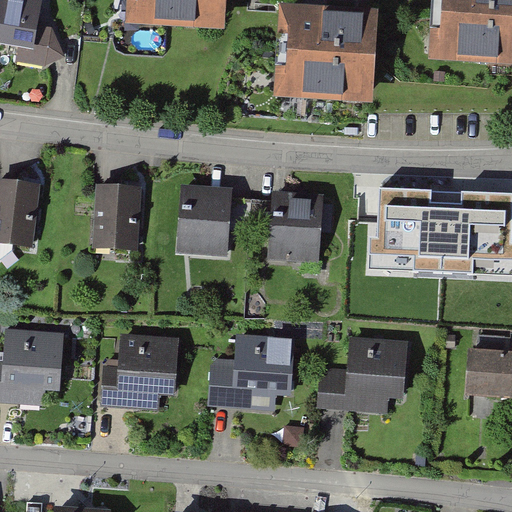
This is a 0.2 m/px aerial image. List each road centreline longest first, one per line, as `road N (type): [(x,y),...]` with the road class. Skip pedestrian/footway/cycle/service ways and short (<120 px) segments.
road 1 (residential): [(511,501),(0,456)]
road 2 (residential): [(511,164),(288,156),(0,124)]
